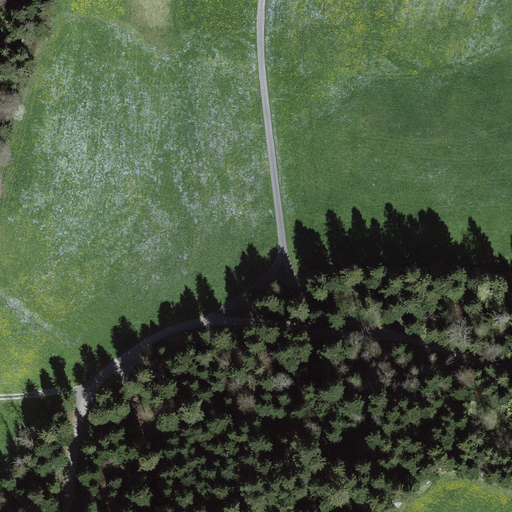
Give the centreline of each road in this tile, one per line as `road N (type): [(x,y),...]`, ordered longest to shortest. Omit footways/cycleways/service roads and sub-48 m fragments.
road 1 (track): [(123,358),(134,415),(146,429),(244,416),(282,424),(371,511)]
road 2 (unclassified): [(206,320),(153,338),(93,386),(76,434),(65,511)]
road 3 (unclassified): [(262,0),(262,74),(282,245)]
road 4 (unclassified): [(418,340),(206,320)]
road 5 (unclassified): [(282,245),(307,298),(418,340)]
